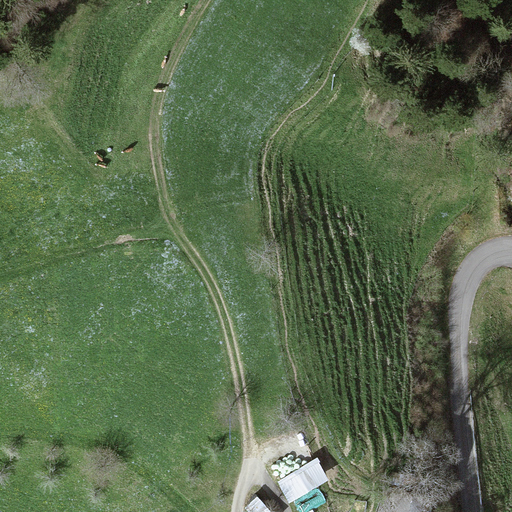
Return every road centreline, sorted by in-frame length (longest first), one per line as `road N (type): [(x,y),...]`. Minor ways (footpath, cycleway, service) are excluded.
road 1 (track): [(208,0),(172,61),(155,118),(158,184),(218,275),(244,384),(259,458),(237,488),(235,511)]
road 2 (unclassified): [(511,250),(479,261),(464,288),(459,380),(473,511)]
